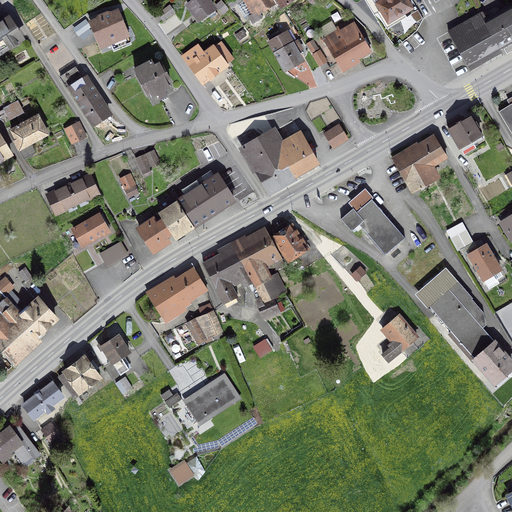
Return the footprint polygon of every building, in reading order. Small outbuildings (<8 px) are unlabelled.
[(206,0),(195,0),(187,6),(198,21),(214,10),(206,0)] [(240,2),(238,0),(228,0),(226,2),(229,8),(240,2)] [(261,18),(258,12),(272,4),(269,0),(242,0),(252,15),(248,17),(252,23),(261,18)] [(281,9),(288,5),(294,0),(277,0),(278,1),(276,2),(281,9)] [(405,0),(367,0),(376,14),(378,13),(387,29),(399,22),(396,18),(411,9),(405,0)] [(173,13),(169,7),(158,14),(163,20),(173,13)] [(482,63),(480,58),(506,43),(511,40),(511,9),(486,24),(485,24),(480,15),(460,26),(448,33),(469,70),(482,63)] [(98,16),(98,15),(88,19),(98,42),(100,48),(111,43),(109,39),(125,32),(116,12),(100,19),(98,16)] [(0,52),(19,40),(5,17),(0,20),(0,52)] [(333,37),(324,43),(343,73),(358,63),(356,60),(370,51),(351,20),(337,28),(345,40),(338,45),(333,37)] [(85,22),(73,30),(78,36),(89,28),(85,22)] [(282,38),(270,45),(283,69),(300,60),(296,52),(301,49),(297,42),(287,47),(282,38)] [(182,57),(185,62),(200,83),(207,78),(209,81),(213,79),(211,76),(226,64),(214,47),(203,55),(197,47),(182,57)] [(319,52),(313,55),(319,66),(325,62),(319,52)] [(134,70),(147,96),(157,91),(170,84),(159,64),(153,67),(150,62),(134,70)] [(67,90),(69,88),(83,111),(99,100),(84,78),(81,80),(74,70),(60,79),(67,90)] [(83,111),(93,126),(109,116),(99,100),(83,111)] [(22,112),(17,103),(0,111),(0,114),(2,119),(7,116),(8,119),(22,112)] [(511,104),(499,113),(511,135),(511,104)] [(47,135),(37,116),(10,131),(25,158),(34,153),(30,144),(47,135)] [(475,123),(473,124),(469,117),(464,120),(462,117),(447,126),(460,148),(471,142),(472,145),(482,140),(476,130),(478,129),(475,123)] [(346,139),(338,126),(324,135),(332,148),(346,139)] [(72,127),(65,130),(71,144),(79,140),(72,127)] [(273,131),(241,149),(268,196),(269,195),(267,192),(317,164),(299,133),(288,139),(280,144),(273,131)] [(0,160),(10,154),(0,137),(0,160)] [(437,180),(430,166),(446,156),(434,137),(411,151),(409,148),(391,158),(392,159),(411,194),(437,180)] [(150,167),(158,163),(153,151),(145,155),(150,167)] [(141,171),(149,168),(143,156),(135,159),(141,171)] [(169,201),(173,201),(175,204),(176,203),(192,228),(233,202),(216,175),(212,178),(210,176),(206,179),(205,178),(199,182),(201,185),(185,195),(181,189),(167,197),(169,201)] [(55,214),(97,195),(89,176),(47,196),(55,214)] [(133,186),(128,176),(120,180),(123,186),(120,187),(122,190),(124,189),(125,190),(133,186)] [(137,194),(133,186),(125,190),(128,198),(137,194)] [(352,209),(340,220),(351,232),(358,225),(384,255),(404,238),(371,200),(356,213),(352,209)] [(175,204),(158,215),(162,220),(171,234),(174,239),(184,233),(192,228),(176,203),(175,204)] [(156,224),(149,212),(136,220),(140,227),(138,229),(144,237),(142,238),(147,246),(149,244),(154,252),(169,242),(166,237),(171,234),(162,220),(156,224)] [(98,216),(73,230),(81,246),(107,231),(98,216)] [(511,240),(511,216),(501,223),(511,240)] [(462,222),(446,231),(451,238),(466,230),(462,222)] [(287,260),(288,259),(290,262),(294,259),(292,257),(305,247),(291,227),(273,239),(287,260)] [(284,265),(280,257),(271,240),(265,230),(233,247),(254,285),(258,283),(268,279),(261,267),(271,261),(276,269),(284,265)] [(450,239),(457,252),(473,243),(466,230),(451,238),(450,239)] [(117,244),(102,252),(110,266),(125,257),(117,244)] [(483,281),(500,271),(485,245),(468,256),(483,281)] [(246,294),(256,290),(254,285),(233,247),(219,254),(220,256),(203,265),(224,305),(227,303),(226,301),(237,295),(236,292),(233,293),(228,282),(233,280),(236,285),(241,282),(243,285),(246,294)] [(31,278),(24,268),(18,273),(25,282),(31,278)] [(168,284),(148,296),(164,322),(185,309),(182,305),(189,301),(188,300),(206,289),(193,268),(169,284),(168,284)] [(475,360),(493,343),(494,342),(483,329),(486,326),(484,314),(472,300),(473,299),(446,269),(422,289),(415,296),(427,310),(430,308),(475,360)] [(276,277),(268,280),(268,279),(258,283),(265,302),(283,294),(280,287),(281,287),(276,277)] [(0,291),(3,296),(12,288),(4,279),(0,282),(0,291)] [(14,307),(6,298),(0,302),(0,349),(14,365),(15,364),(11,359),(55,319),(36,298),(20,313),(14,307)] [(260,298),(255,300),(262,317),(282,308),(279,303),(276,304),(274,300),(263,305),(260,298)] [(213,341),(222,337),(211,312),(186,323),(198,345),(205,341),(206,343),(212,340),(213,341)] [(400,352),(416,339),(397,316),(390,322),(381,329),(392,342),(387,346),(389,348),(381,354),(388,362),(400,352)] [(101,351),(103,350),(111,363),(128,352),(118,336),(105,345),(103,342),(97,346),(101,351)] [(270,354),(264,342),(252,349),(259,360),(270,354)] [(493,343),(475,360),(495,384),(511,369),(511,367),(506,361),(508,360),(493,343)] [(92,362),(90,364),(84,357),(58,377),(73,399),(99,379),(97,376),(98,376),(93,369),(96,367),(92,362)] [(126,392),(131,388),(124,377),(119,381),(126,392)] [(223,379),(208,389),(206,386),(198,391),(200,394),(184,404),(197,423),(235,398),(223,379)] [(33,394),(35,397),(23,405),(33,418),(45,409),(47,412),(52,409),(50,406),(61,397),(52,384),(40,392),(38,390),(33,394)] [(164,402),(169,408),(181,400),(177,393),(164,402)] [(49,443),(60,435),(51,424),(41,432),(49,443)] [(25,465),(38,455),(17,428),(12,431),(9,427),(0,434),(0,459),(13,449),(18,456),(25,465)] [(179,483),(192,475),(185,464),(172,473),(179,483)]
